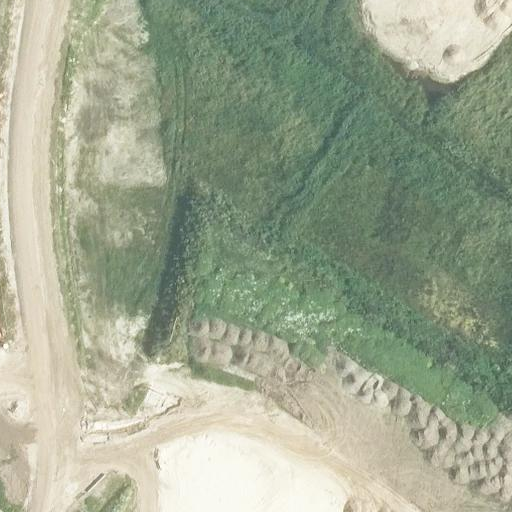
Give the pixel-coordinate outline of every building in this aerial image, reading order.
[(358,0),(340,0),(335,8),(338,10),(369,29),(379,13),(358,0)] [(358,0),(379,13),(386,0),(358,0)] [(281,6),(275,16),(282,20),(288,10),(281,6)] [(70,16),(67,38),(68,38),(106,43),(109,21),(119,22),(120,10),(96,7),(95,19),(70,16)] [(338,10),(327,26),(360,47),(371,30),(369,29),(338,10)] [(275,16),(269,26),(275,30),(282,20),(275,16)] [(327,26),(317,42),(350,63),(360,47),(327,26)] [(68,38),(66,57),(104,62),(106,43),(68,38)] [(317,42),(304,62),(338,83),(350,63),(317,42)] [(147,48),(146,60),(154,61),(155,49),(147,48)] [(66,57),(63,76),(101,81),(104,62),(66,57)] [(137,73),(136,85),(144,86),(145,74),(137,73)] [(63,76),(61,95),(99,100),(101,81),(63,76)] [(136,85),(134,97),(142,98),(144,86),(136,85)] [(230,87),(224,98),(230,102),(237,92),(230,87)] [(61,95),(58,114),(96,119),(99,100),(61,95)] [(224,98),(217,108),(224,112),(230,102),(224,98)] [(278,104),(266,124),(299,145),(311,125),(278,104)] [(133,112),(131,124),(139,124),(141,113),(133,112)] [(61,115),(58,134),(96,139),(99,119),(61,115)] [(210,120),(203,130),(210,134),(216,124),(210,120)] [(131,124),(130,135),(138,136),(139,124),(131,124)] [(266,124),(256,140),(287,160),(289,161),(299,145),(266,124)] [(203,130),(197,140),(204,145),(210,134),(203,130)] [(58,134),(56,153),(94,158),(96,139),(58,134)] [(254,139),(243,155),(276,176),(287,160),(256,140),(254,139)] [(189,152),(183,163),(190,167),(196,157),(189,152)] [(55,153),(52,175),(77,178),(76,190),(100,193),(101,181),(92,180),(94,158),(55,153)] [(131,154),(130,162),(142,164),(143,156),(131,154)] [(243,155),(233,172),(266,192),(276,176),(243,155)] [(183,163),(176,173),(183,177),(190,167),(183,163)] [(233,172),(223,188),(256,209),(266,192),(233,172)] [(167,188),(162,195),(173,202),(177,195),(167,188)] [(223,188),(213,204),(215,205),(246,225),(256,209),(223,188)] [(162,195),(158,202),(168,208),(173,202),(162,195)] [(215,205),(205,222),(238,242),(248,226),(246,225),(215,205)] [(86,225),(57,229),(60,253),(103,247),(100,223),(110,222),(108,208),(84,211),(86,225)] [(205,222),(194,238),(227,259),(238,242),(205,222)] [(194,238),(182,258),(215,279),(227,259),(194,238)] [(103,247),(60,253),(63,276),(92,272),(94,286),(118,283),(116,269),(106,270),(103,247)] [(174,279),(170,286),(180,293),(184,286),(174,279)] [(102,324),(73,327),(76,351),(119,345),(116,322),(126,320),(124,307),(100,310),(102,324)] [(172,340),(165,350),(172,354),(178,344),(172,340)] [(76,351),(75,351),(78,375),(105,371),(106,379),(125,377),(121,345),(119,345),(76,351)]
